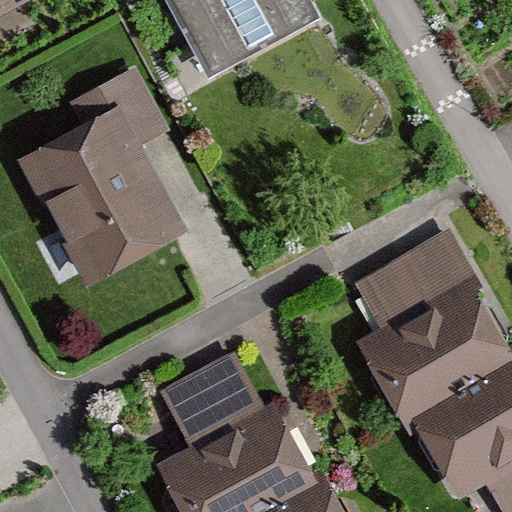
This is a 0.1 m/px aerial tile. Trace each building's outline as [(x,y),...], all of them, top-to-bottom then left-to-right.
[(0,0),(0,18),(35,0),(0,0)] [(325,21),(313,0),(168,0),(212,81),(325,21)] [(16,169),(86,292),(184,236),(136,152),(166,135),(131,73),(63,111),(76,134),(16,169)] [(461,504),(487,490),(499,511),(511,511),(511,354),(446,235),(353,286),(380,333),(357,346),(412,445),(424,438),(461,504)] [(347,511),(332,483),(321,488),(276,403),(262,411),(234,358),(159,398),(188,453),(157,469),(179,511),(347,511)]
